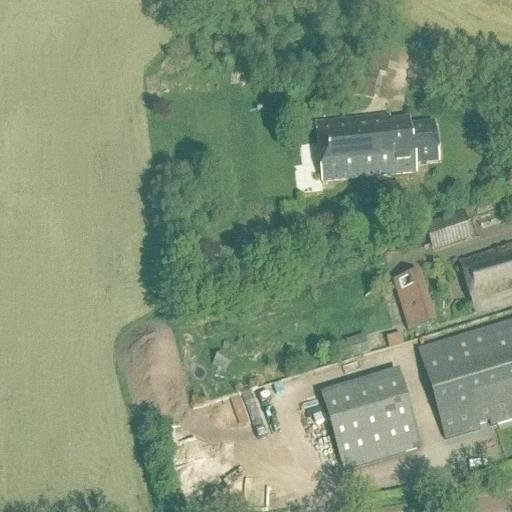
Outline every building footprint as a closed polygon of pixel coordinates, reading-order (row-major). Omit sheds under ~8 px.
[(352,73),(347,97),(372,103),(377,78),(352,73)] [(388,118),(313,127),(320,187),(351,184),(416,177),(415,170),(438,167),(433,126),(409,128),(409,122),(389,124),(388,118)] [(424,228),(431,251),(470,238),(463,215),(424,228)] [(511,251),(460,268),(476,317),(511,306),(511,251)] [(395,285),(406,324),(388,329),(391,338),(409,333),(435,325),(420,278),(395,285)] [(511,325),(418,353),(444,442),(511,422),(511,325)] [(365,340),(345,345),(350,363),(370,357),(365,340)] [(342,474),(419,451),(397,376),(320,399),(342,474)]
